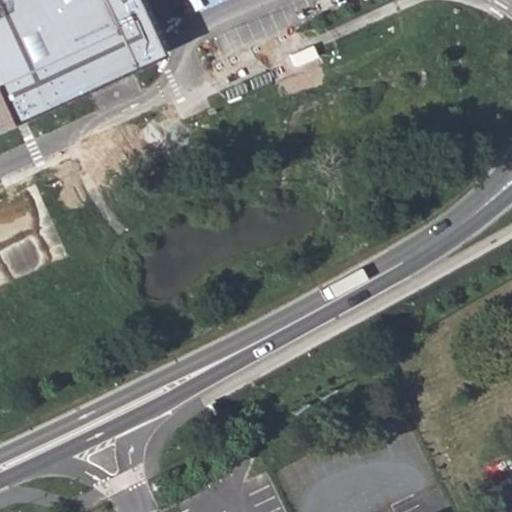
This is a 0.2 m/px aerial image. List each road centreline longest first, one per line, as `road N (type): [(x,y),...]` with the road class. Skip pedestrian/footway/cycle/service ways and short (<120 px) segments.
road 1 (tertiary): [(511,161),(448,221),(391,259),(0,451)]
road 2 (tertiary): [(0,477),(206,377),(446,244),(511,191)]
